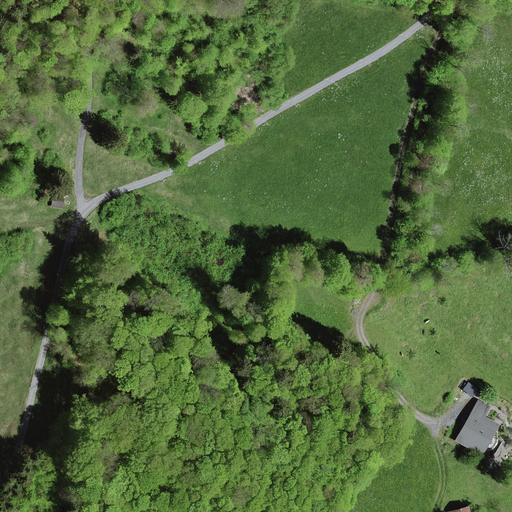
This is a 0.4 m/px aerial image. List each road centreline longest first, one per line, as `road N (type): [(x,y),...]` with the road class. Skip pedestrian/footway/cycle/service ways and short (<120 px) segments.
road 1 (track): [(446,0),(374,57),(81,216)]
road 2 (track): [(81,216),(88,43)]
road 3 (track): [(49,324),(14,462),(0,483)]
